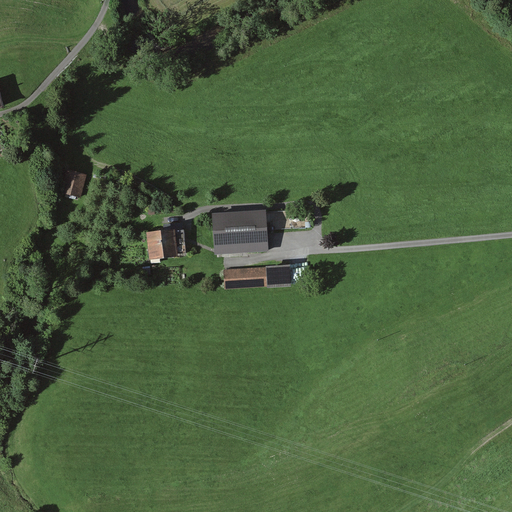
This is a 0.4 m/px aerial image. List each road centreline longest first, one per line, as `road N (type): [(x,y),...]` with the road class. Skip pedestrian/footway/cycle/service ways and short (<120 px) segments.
road 1 (residential): [(511,235),(274,255)]
road 2 (track): [(108,0),(88,36),(28,103),(0,113)]
road 3 (track): [(511,417),(399,511)]
